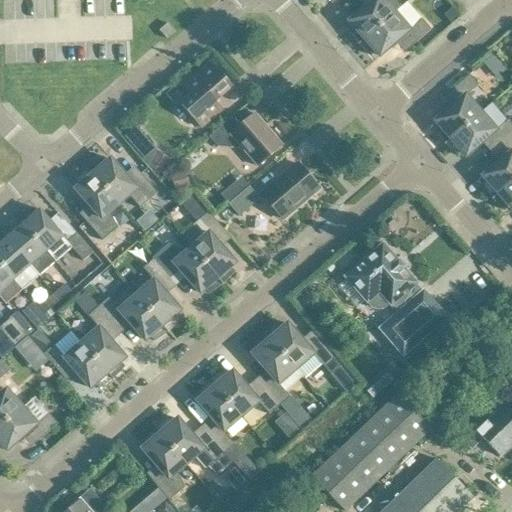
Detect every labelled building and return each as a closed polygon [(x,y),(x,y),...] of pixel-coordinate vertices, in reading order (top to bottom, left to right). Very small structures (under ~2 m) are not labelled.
[(358,46),(394,14),(401,8),(394,0),(370,0),(372,2),(349,22),(353,27),(349,31),(359,43),(357,45),(358,46)] [(394,14),(358,46),(360,44),(371,56),(375,52),(379,57),(403,37),(411,47),(431,30),(422,20),(409,31),(394,14)] [(167,24),(159,32),(166,40),(175,32),(167,24)] [(495,69),(501,64),(492,55),(483,63),(488,69),(495,69)] [(210,64),(197,75),(183,87),(191,96),(181,105),(202,129),(222,112),(214,102),(231,88),(210,64)] [(444,145),(481,114),(466,97),(478,86),(469,75),(450,92),(459,102),(435,122),(439,127),(435,131),(445,143),(443,145),(444,145)] [(497,147),(511,134),(511,124),(508,120),(495,131),(481,114),(444,145),(444,146),(446,144),(457,156),(462,153),(466,157),(489,137),(497,147)] [(231,119),(216,132),(209,138),(218,148),(239,149),(241,148),(258,167),(282,146),(254,115),(239,128),(231,119)] [(135,127),(123,138),(143,160),(155,150),(135,127)] [(482,186),(494,199),(511,182),(511,134),(497,147),(506,158),(483,177),(487,182),(482,186)] [(157,153),(150,168),(163,175),(171,160),(157,153)] [(87,168),(119,205),(129,196),(139,209),(157,194),(141,174),(131,183),(110,160),(106,164),(102,159),(89,170),(88,168),(87,168)] [(297,165),(261,195),(283,220),(318,190),(297,165)] [(109,213),(119,205),(87,168),(87,169),(88,171),(76,181),(80,186),(75,190),(92,209),(82,218),(102,241),(117,228),(109,213)] [(173,193),(189,189),(184,171),(168,175),(173,193)] [(228,205),(249,187),(241,177),(220,195),(228,205)] [(511,182),(494,199),(505,211),(509,207),(511,210),(511,182)] [(239,217),(260,200),(249,187),(228,205),(239,217)] [(201,241),(191,249),(223,286),(224,285),(222,283),(234,273),(230,268),(235,264),(215,241),(225,232),(201,205),(191,214),(198,222),(193,226),(201,241)] [(67,242),(40,211),(23,225),(46,252),(55,263),(72,249),(72,248),(67,242)] [(55,263),(46,252),(23,225),(6,239),(39,277),(55,263)] [(76,235),(67,242),(72,248),(72,249),(83,262),(92,254),(76,235)] [(0,264),(14,281),(22,290),(22,291),(39,277),(6,239),(0,244),(0,264)] [(383,245),(345,278),(358,293),(367,303),(371,308),(378,310),(384,309),(389,305),(391,307),(392,306),(398,313),(393,318),(380,330),(403,357),(447,319),(436,307),(423,292),(422,292),(416,285),(417,284),(404,270),(404,269),(398,261),(397,262),(383,245)] [(163,251),(153,260),(170,280),(180,271),(200,294),(205,290),(209,295),(221,284),(223,286),(191,249),(183,257),(169,247),(163,251)] [(160,288),(170,280),(153,260),(143,269),(154,282),(136,297),(168,333),(169,333),(167,331),(179,320),(175,316),(180,312),(160,288)] [(22,290),(14,281),(0,264),(0,299),(5,305),(22,290)] [(316,281),(295,298),(303,307),(323,289),(316,281)] [(54,295),(60,301),(71,292),(65,285),(54,295)] [(49,311),(60,301),(54,295),(43,304),(49,311)] [(168,334),(168,333),(136,297),(119,311),(108,299),(98,308),(115,327),(125,318),(145,342),(150,337),(154,342),(166,332),(168,334)] [(105,336),(115,327),(98,308),(88,317),(99,329),(81,344),(113,381),(114,380),(112,378),(124,368),(120,363),(125,359),(105,336)] [(8,321),(25,340),(28,337),(34,332),(17,313),(8,321)] [(0,358),(1,360),(2,360),(15,349),(25,340),(8,321),(0,327),(0,330),(9,341),(0,348),(0,358)] [(264,333),(302,377),(304,379),(321,364),(330,374),(340,365),(331,355),(318,339),(307,348),(287,325),(282,329),(279,324),(266,335),(265,333),(264,333)] [(39,331),(30,338),(37,346),(46,339),(39,331)] [(285,392),(302,377),(264,333),(264,334),(265,336),(253,346),(257,351),(253,355),(273,378),(263,387),(279,406),(290,397),(285,392)] [(25,340),(15,349),(35,373),(48,361),(47,359),(43,355),(28,337),(25,340)] [(113,381),(81,344),(64,359),(53,346),(43,355),(47,359),(48,361),(60,375),(70,366),(90,389),(95,385),(99,390),(111,379),(113,381)] [(2,360),(1,360),(0,361),(0,379),(11,371),(2,360)] [(279,406),(263,387),(253,396),(232,372),(228,376),(224,372),(212,382),(210,380),(209,381),(241,417),(258,403),(269,415),(279,406)] [(224,432),(241,417),(209,381),(211,383),(198,394),(202,398),(198,402),(218,426),(208,434),(224,454),(235,445),(224,432)] [(0,426),(21,408),(6,391),(0,396),(0,426)] [(484,439),(501,458),(511,447),(511,410),(496,393),(467,421),(473,428),(461,440),(471,451),(484,439)] [(345,511),(431,430),(398,395),(311,477),(343,511),(345,511)] [(21,408),(0,426),(0,448),(2,447),(6,451),(30,431),(39,441),(58,425),(49,414),(36,425),(21,408)] [(155,428),(154,428),(186,465),(195,457),(205,469),(209,466),(217,476),(232,463),(224,454),(208,434),(198,443),(177,420),(173,424),(169,419),(157,430),(155,428)] [(177,473),(186,465),(154,428),(154,429),(155,431),(143,441),(147,446),(142,450),(163,473),(152,482),(169,501),(185,488),(177,473)] [(459,511),(473,498),(459,484),(436,460),(382,511),(459,511)] [(235,468),(224,478),(237,493),(248,483),(235,468)] [(107,511),(108,511),(90,492),(66,511),(107,511)] [(173,511),(164,503),(155,510),(157,511),(173,511)]
